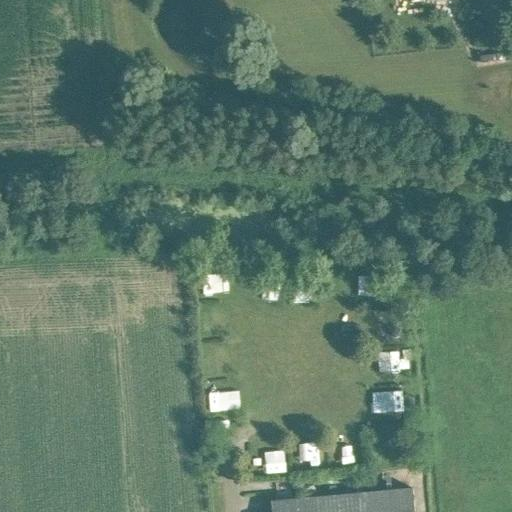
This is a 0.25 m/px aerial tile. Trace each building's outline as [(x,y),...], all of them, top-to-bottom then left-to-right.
[(358,271),(359,293),(393,292),(393,271),(358,271)] [(376,391),(377,412),(409,411),(408,390),(376,391)] [(300,447),(300,469),(326,468),(326,446),(300,447)] [(263,473),(280,470),(277,451),(260,453),(263,473)] [(415,511),(413,488),(272,501),(272,511),(415,511)]
